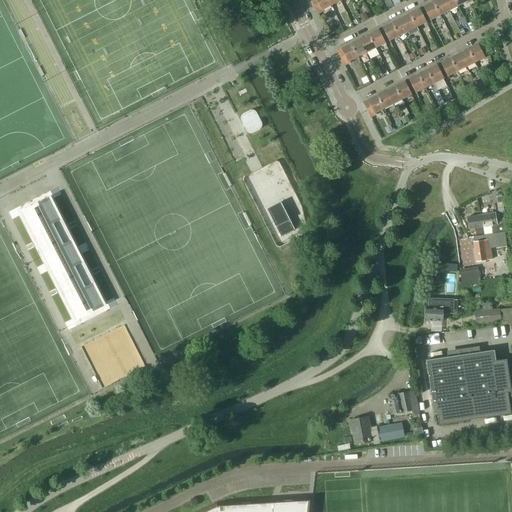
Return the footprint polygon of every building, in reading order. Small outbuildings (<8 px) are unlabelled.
[(328,0),(311,0),(317,12),(331,5),(328,0)] [(443,0),(438,0),(433,3),(440,15),(448,11),(443,0)] [(453,0),(443,0),(448,11),(457,6),(453,0)] [(433,3),(424,7),(430,20),(440,15),(433,3)] [(419,10),(410,15),(416,27),(426,22),(419,10)] [(365,13),(359,15),(363,22),(368,19),(365,13)] [(410,15),(401,19),(408,31),(416,27),(410,15)] [(401,19),(392,23),(399,36),(408,31),(401,19)] [(392,23),(383,28),(389,41),(399,36),(392,23)] [(378,31),(369,35),(375,48),(385,43),(378,31)] [(369,35),(360,40),(366,52),(375,48),(369,35)] [(360,40),(351,44),(357,57),(366,52),(360,40)] [(483,43),(468,50),(475,63),(489,55),(483,43)] [(351,44),(338,51),(344,64),(357,57),(351,44)] [(468,50),(459,55),(466,67),(475,63),(468,50)] [(459,55),(451,59),(457,71),(466,67),(459,55)] [(451,59),(442,63),(448,76),(457,71),(451,59)] [(437,66),(427,71),(434,83),(443,79),(437,66)] [(427,71),(418,75),(425,88),(434,83),(427,71)] [(418,75),(409,80),(416,92),(425,88),(418,75)] [(405,82),(395,87),(401,100),(411,95),(405,82)] [(395,87),(386,92),(392,104),(401,100),(395,87)] [(386,92),(377,96),(383,109),(392,104),(386,92)] [(377,96),(364,103),(370,116),(383,109),(377,96)] [(430,105),(424,108),(427,113),(433,110),(430,105)] [(241,117),(241,118),(241,120),(241,121),(246,131),(247,132),(248,133),(250,134),(251,134),(253,133),(259,130),(261,129),(261,128),(262,126),(262,125),(261,123),(256,113),(255,112),(254,111),(253,111),(251,111),(250,111),(243,114),(242,115),(241,117)] [(406,116),(400,119),(403,124),(408,121),(406,116)] [(52,197),(18,214),(20,216),(33,243),(35,247),(44,264),(48,271),(52,279),(57,289),(59,293),(72,320),(73,322),(76,326),(91,319),(88,314),(92,312),(94,317),(110,309),(107,304),(106,302),(92,275),(91,272),(81,254),(78,247),(73,238),(69,229),(67,226),(53,199),(52,197)] [(281,203),(267,210),(281,237),(295,230),(281,203)] [(506,232),(503,212),(485,215),(488,234),(506,232)] [(488,234),(485,215),(467,218),(469,229),(470,232),(475,231),(475,229),(482,227),(483,227),(484,235),(488,234)] [(482,227),(475,229),(475,231),(476,235),(483,234),(482,227)] [(504,232),(488,235),(489,240),(490,249),(506,246),(504,232)] [(490,249),(489,240),(488,235),(473,237),(474,242),(473,243),(476,262),(492,259),(490,249)] [(462,283),(478,281),(477,270),(473,271),(473,269),(461,270),(462,283)] [(482,283),(473,284),(473,294),(483,293),(482,283)] [(425,315),(424,319),(426,320),(426,321),(442,322),(443,313),(454,314),(454,298),(429,297),(428,308),(426,308),(426,314),(425,315)] [(511,307),(511,308),(500,309),(502,326),(511,324),(511,307)] [(501,321),(499,309),(475,312),(476,324),(501,321)] [(439,425),(464,421),(511,414),(509,400),(511,399),(511,392),(507,360),(496,361),(494,350),(426,361),(434,415),(437,414),(439,425)] [(412,414),(414,416),(419,415),(415,391),(387,396),(391,415),(411,411),(412,414)] [(355,445),(373,441),(368,417),(350,421),(355,445)] [(404,436),(402,423),(377,428),(380,442),(386,441),(386,440),(404,436)] [(414,429),(416,437),(424,435),(422,427),(414,429)] [(196,511),(295,511),(295,500),(297,500),(297,498),(277,499),(277,501),(257,502),(257,500),(216,503),(196,511)]
